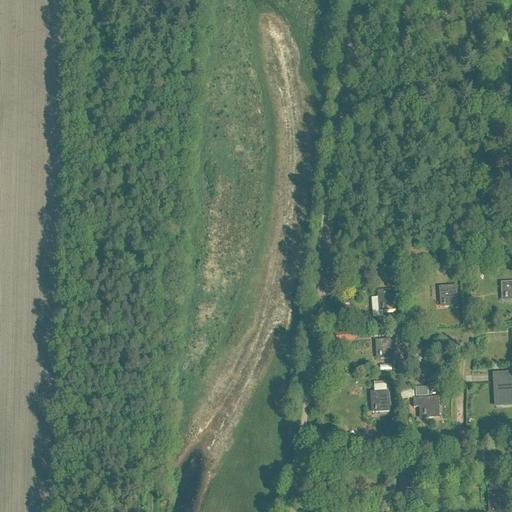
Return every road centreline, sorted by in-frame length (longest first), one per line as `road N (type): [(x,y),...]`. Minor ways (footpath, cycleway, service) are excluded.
road 1 (track): [(312,362),(356,0)]
road 2 (track): [(471,0),(456,124),(460,152),(472,172),(511,182)]
road 3 (unclassified): [(292,511),(312,362)]
road 4 (track): [(439,511),(439,463),(456,434),(455,385)]
